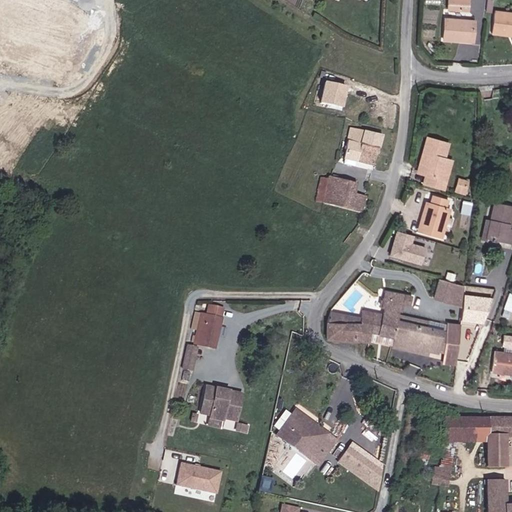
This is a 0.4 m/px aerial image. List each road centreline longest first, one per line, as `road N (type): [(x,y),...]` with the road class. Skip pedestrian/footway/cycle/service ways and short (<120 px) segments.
road 1 (residential): [(511,403),(411,383),(325,349),(318,336),(323,304),(376,236),(395,189),(408,68)]
road 2 (unknown): [(460,397),(477,303),(504,261)]
road 3 (unknown): [(411,383),(382,511)]
